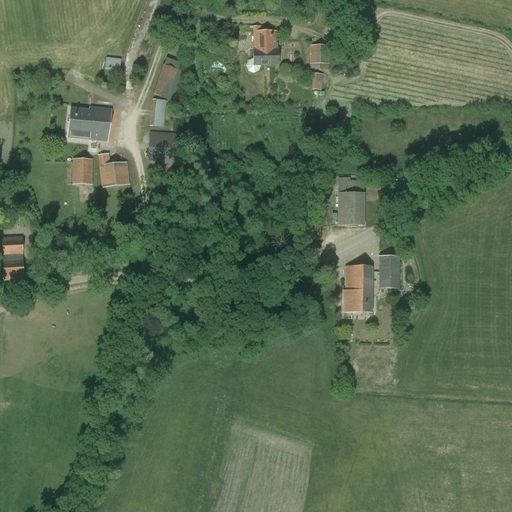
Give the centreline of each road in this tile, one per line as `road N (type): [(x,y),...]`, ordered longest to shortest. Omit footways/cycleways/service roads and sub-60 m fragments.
road 1 (track): [(202,278),(213,211),(194,52),(205,20),(280,22),(342,40),(382,9),(503,39),(511,48)]
road 2 (unclassified): [(0,294),(100,278),(300,274),(511,154)]
road 3 (unknown): [(144,278),(130,109)]
